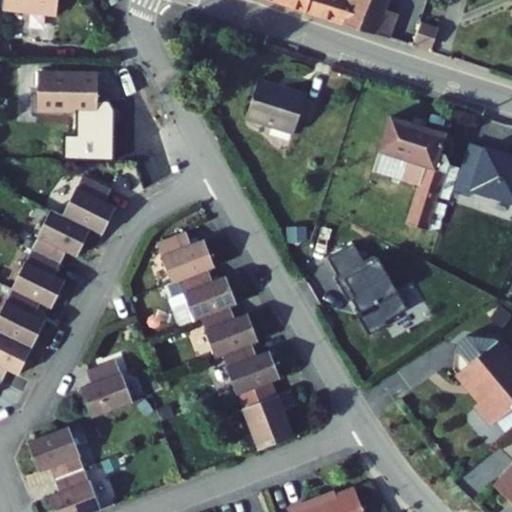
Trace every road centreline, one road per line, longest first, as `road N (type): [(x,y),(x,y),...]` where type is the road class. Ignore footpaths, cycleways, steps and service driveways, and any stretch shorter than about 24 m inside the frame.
road 1 (residential): [(217,173),(132,224),(35,417),(0,431)]
road 2 (tertiary): [(511,100),(206,0)]
road 3 (residential): [(364,427),(217,173)]
road 4 (residential): [(139,511),(364,427)]
road 5 (residential): [(217,173),(147,37),(150,0)]
